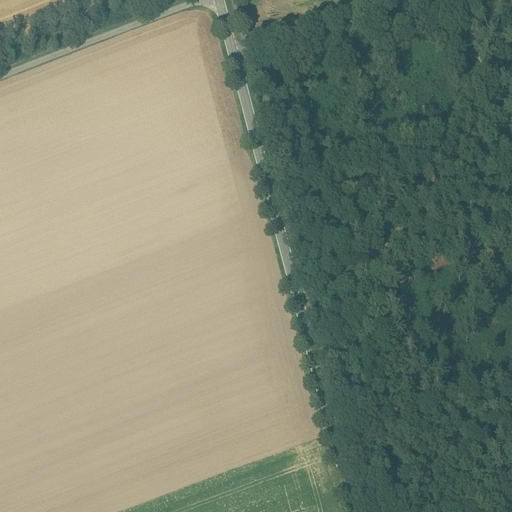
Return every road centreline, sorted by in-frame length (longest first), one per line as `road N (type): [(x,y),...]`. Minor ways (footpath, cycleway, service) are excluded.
road 1 (tertiary): [(221,4),(359,511)]
road 2 (unclassified): [(221,4),(0,84)]
road 3 (track): [(437,0),(511,159)]
road 4 (unclassified): [(382,0),(246,45)]
